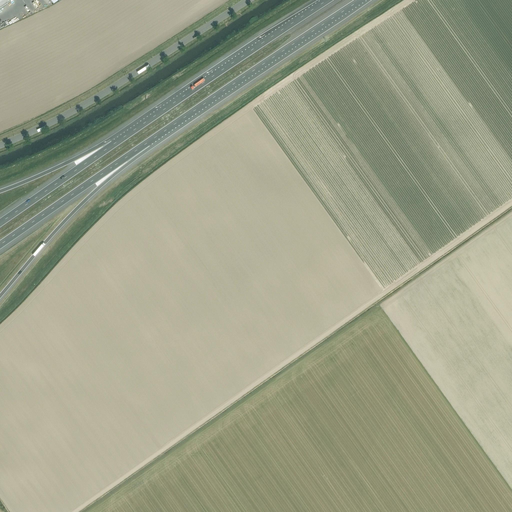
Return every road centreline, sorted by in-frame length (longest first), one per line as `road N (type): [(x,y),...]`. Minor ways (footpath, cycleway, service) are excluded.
road 1 (unclassified): [(0,145),(83,105),(248,0)]
road 2 (motorway): [(327,0),(113,144)]
road 3 (motorway): [(147,143),(360,0)]
road 4 (motorway): [(0,296),(72,212),(147,143)]
road 5 (motorway): [(0,245),(147,143)]
road 6 (motorway): [(113,144),(0,223)]
road 7 (motorway): [(113,144),(0,191)]
